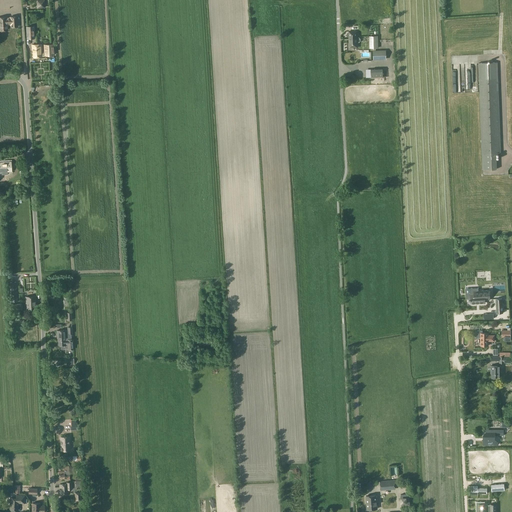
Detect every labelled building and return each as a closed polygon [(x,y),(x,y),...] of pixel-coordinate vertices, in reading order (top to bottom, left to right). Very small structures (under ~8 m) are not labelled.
[(17,26),(17,17),(0,17),(0,30),(8,30),(7,25),(11,25),(11,27),(17,26)] [(357,48),(357,31),(349,31),(349,43),(350,43),(350,47),(354,47),(354,48),(357,48)] [(51,45),(44,45),(44,51),(45,56),(51,56),(51,55),(54,55),(54,44),(51,45)] [(33,52),(31,52),(32,57),(43,56),(45,56),(44,51),(42,51),(42,46),(33,46),(33,52)] [(374,59),(386,59),(386,51),(374,51),(374,59)] [(496,62),(479,63),(480,93),(483,170),(497,169),(496,154),(499,154),(496,62)] [(383,69),(371,69),(371,79),(383,79),(383,69)] [(0,172),(11,171),(11,162),(0,162),(0,172)] [(478,288),(465,289),(466,299),(470,298),(470,300),(470,304),(485,303),(485,299),(490,299),(489,290),(479,291),(478,288)] [(26,311),(36,310),(36,296),(26,297),(26,311)] [(66,338),(73,338),(73,327),(68,327),(68,330),(57,331),(57,338),(66,338)] [(482,330),(476,330),(476,337),(480,337),(480,346),(488,346),(488,341),(494,341),(494,335),(488,335),(488,333),(483,333),(482,330)] [(66,338),(57,338),(58,345),(66,345),(66,344),(68,344),(68,349),(74,349),(73,338),(66,338)] [(491,378),(499,378),(499,366),(491,366),(491,373),(491,378)] [(504,429),(487,429),(487,432),(483,435),(483,446),(489,446),(489,444),(490,444),(490,446),(498,446),(498,442),(495,441),(495,435),(503,435),(504,435),(504,429)] [(61,451),(70,450),(69,436),(61,437),(61,451)] [(59,472),(59,479),(70,479),(69,472),(68,472),(68,466),(64,467),(64,465),(62,465),(62,468),(64,468),(65,471),(59,472)] [(381,490),(396,489),(395,480),(380,481),(381,490)] [(68,484),(60,485),(61,494),(68,494),(68,490),(72,489),(71,482),(68,482),(68,484)] [(486,493),(487,488),(477,488),(477,486),(469,486),(469,495),(477,494),(477,493),(486,493)] [(409,505),(408,494),(401,494),(401,498),(400,498),(400,503),(401,503),(401,505),(409,505)] [(25,503),(25,495),(16,495),(16,498),(10,497),(10,510),(18,510),(18,503),(25,503)] [(367,509),(377,509),(376,495),(366,496),(367,509)] [(476,501),(475,511),(490,511),(490,505),(485,505),(485,502),(476,501)] [(43,511),(44,506),(40,506),(40,503),(32,503),(31,511),(43,511)]
